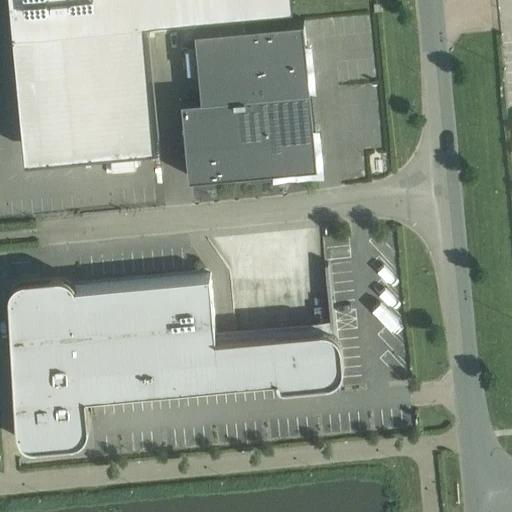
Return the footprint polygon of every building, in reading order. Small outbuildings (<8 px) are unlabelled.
[(33,0),(47,147),(159,137),(147,9),(246,0),(33,0)] [(305,19),(196,29),(201,77),(203,77),(204,89),(203,89),(203,93),(202,94),(203,97),(183,99),(188,156),(190,156),(191,167),(190,168),(191,172),(190,172),(190,176),(318,164),(305,19)] [(385,282),(394,278),(383,258),(375,263),(385,282)] [(54,443),(77,440),(79,440),(81,438),(83,437),(85,435),(86,433),(88,431),(89,428),(90,426),(90,424),(90,422),(87,395),(278,377),(274,330),(217,335),(211,273),(76,286),(75,282),(72,279),(69,276),(66,274),(62,273),(58,273),(26,276),(22,277),(18,279),(15,281),(13,284),(11,288),(10,292),(11,302),(18,428),(18,431),(19,432),(20,436),(23,439),(26,442),(29,443),(33,444),(37,444),(54,443)] [(394,329),(402,322),(385,304),(377,312),(394,329)] [(383,342),(373,351),(395,374),(404,366),(393,355),(403,346),(381,322),(372,330),(383,342)] [(274,330),(278,377),(279,381),(282,384),(284,385),(285,385),(329,381),(333,380),(337,378),(340,375),(342,372),(344,369),(344,364),(344,361),(343,345),(342,341),(341,337),(339,334),(336,331),(333,329),(329,328),(317,326),(274,330)]
